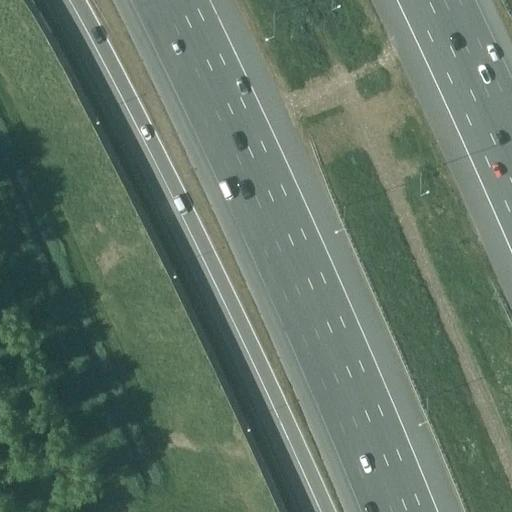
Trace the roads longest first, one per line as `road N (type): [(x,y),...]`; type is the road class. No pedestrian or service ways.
road 1 (motorway): [(76,0),(327,511)]
road 2 (motorway): [(163,0),(272,221),(400,511)]
road 3 (motorway): [(511,148),(444,0)]
